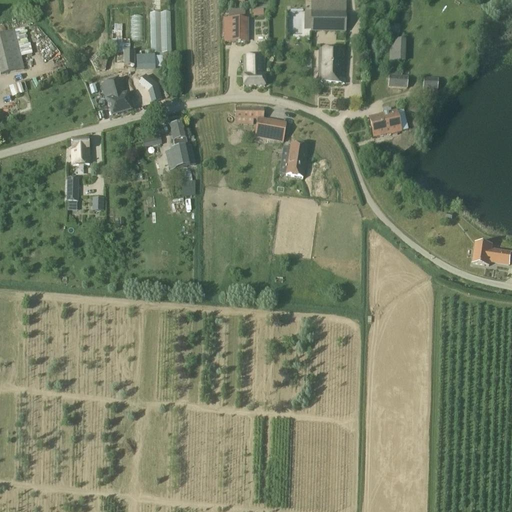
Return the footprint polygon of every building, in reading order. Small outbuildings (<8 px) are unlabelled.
[(244,11),(228,11),(228,20),(223,20),(223,43),(245,43),(245,37),(247,37),(247,20),(244,20),(244,11)] [(346,34),(346,29),(346,13),(310,13),(310,17),(308,17),(308,27),(310,27),(310,33),(346,34)] [(150,55),(152,55),(152,56),(137,57),(137,60),(136,60),(136,73),(154,72),(154,70),(162,70),(162,73),(163,87),(170,87),(169,65),(162,66),(162,59),(156,59),(155,55),(171,55),(169,14),(149,15),(150,55)] [(134,53),(130,53),(129,40),(122,40),(121,27),(118,27),(118,26),(111,26),(112,54),(123,54),(123,67),(134,67),(134,53)] [(0,76),(24,71),(18,48),(28,46),(24,29),(14,32),(0,35),(0,76)] [(404,63),(404,41),(389,40),(388,63),(404,63)] [(321,50),(318,83),(343,85),(346,52),(321,50)] [(96,74),(106,72),(108,62),(99,58),(92,65),(96,74)] [(242,58),(243,88),(264,87),(263,58),(242,58)] [(407,91),(408,71),(408,64),(402,64),(401,71),(401,70),(401,73),(388,72),(387,89),(407,91)] [(423,78),(422,92),(436,92),(438,80),(423,78)] [(130,112),(127,100),(123,86),(129,84),(128,79),(101,87),(110,118),(130,112)] [(28,82),(8,88),(11,98),(27,92),(27,91),(31,90),(28,82)] [(252,122),(256,122),(253,140),(282,144),(286,125),(263,121),(263,110),(234,109),(234,126),(252,126),(252,122)] [(400,133),(395,112),(368,119),(373,139),(400,133)] [(169,128),(174,152),(187,149),(182,125),(169,128)] [(151,148),(162,146),(160,137),(150,140),(151,148)] [(88,141),(73,141),(71,141),(72,167),(89,166),(88,141)] [(307,148),(290,145),(285,176),(302,179),(307,148)] [(174,152),(165,154),(169,171),(194,166),(190,148),(187,149),(174,152)] [(191,182),(189,173),(178,175),(180,184),(191,182)] [(66,179),(66,204),(77,204),(78,179),(66,179)] [(195,185),(180,188),(183,202),(194,200),(195,185)] [(103,200),(92,199),(91,213),(102,213),(103,200)] [(492,248),(476,245),(472,265),(488,267),(489,263),(509,266),(511,255),(491,252),(492,248)]
